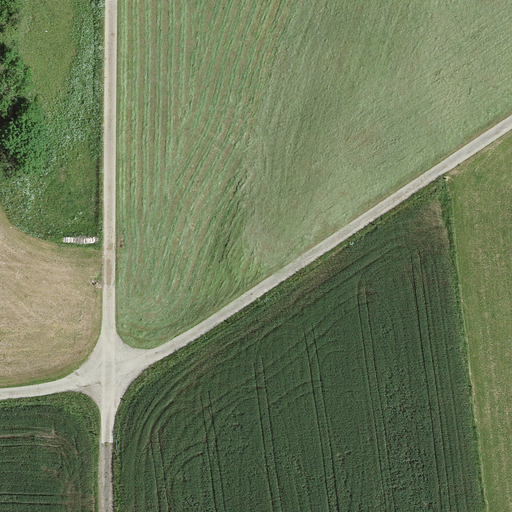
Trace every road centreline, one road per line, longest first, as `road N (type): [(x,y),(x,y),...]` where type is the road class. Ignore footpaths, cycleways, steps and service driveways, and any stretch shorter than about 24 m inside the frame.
road 1 (unclassified): [(108,368),(144,361),(511,119)]
road 2 (unclassified): [(109,0),(108,368)]
road 3 (track): [(110,511),(108,368)]
